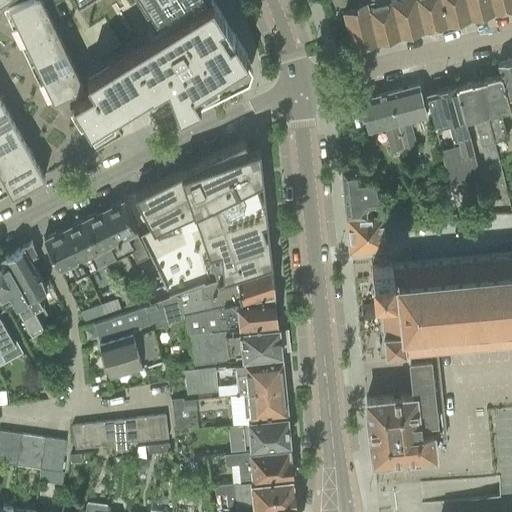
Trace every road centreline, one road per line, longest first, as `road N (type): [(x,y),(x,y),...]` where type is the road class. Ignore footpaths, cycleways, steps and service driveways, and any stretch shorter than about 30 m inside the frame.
road 1 (tertiary): [(336,500),(295,90)]
road 2 (residential): [(295,90),(0,234)]
road 3 (residential): [(295,90),(511,31)]
